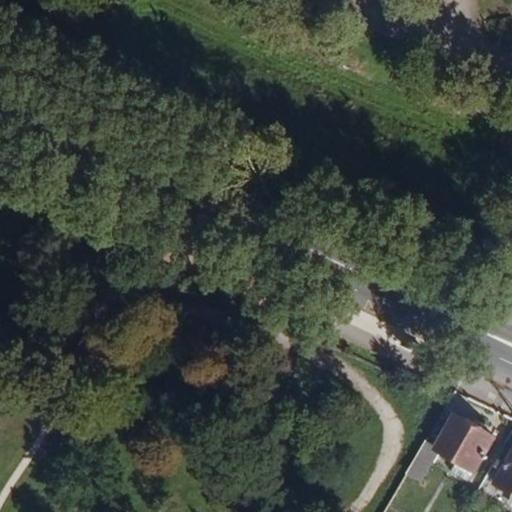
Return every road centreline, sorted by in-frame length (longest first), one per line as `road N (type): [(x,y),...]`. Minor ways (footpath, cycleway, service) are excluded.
road 1 (primary): [(0,103),(511,345)]
road 2 (residential): [(363,0),(511,63)]
